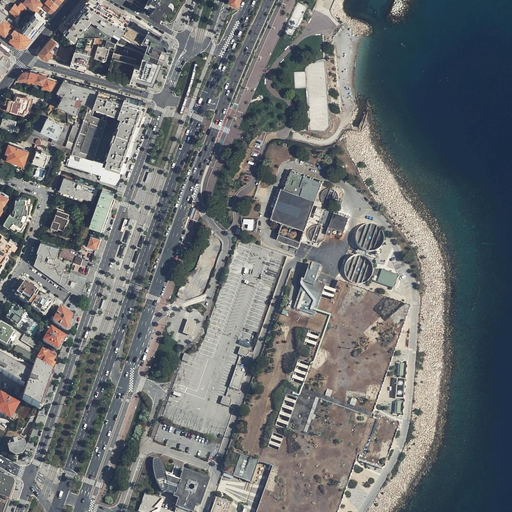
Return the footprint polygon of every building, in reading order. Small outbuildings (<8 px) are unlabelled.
[(16,4),(19,0),(0,0),(0,5),(9,13),(10,11),(16,4)] [(41,1),(40,0),(26,0),(25,3),(34,10),(41,1)] [(59,5),(52,0),(48,0),(46,2),(47,3),(56,10),(57,8),(59,5)] [(61,27),(69,33),(76,37),(79,40),(79,38),(96,38),(99,37),(100,38),(101,38),(108,40),(116,44),(131,18),(102,1),(100,0),(83,0),(76,9),(67,20),(61,27)] [(137,0),(135,3),(154,14),(164,0),(137,0)] [(168,0),(164,0),(154,14),(155,15),(156,16),(168,0)] [(184,3),(185,3),(186,0),(168,0),(156,16),(165,21),(166,21),(176,18),(184,3)] [(52,15),(56,10),(47,3),(43,8),(52,15)] [(16,4),(10,11),(18,17),(23,11),(19,7),(16,4)] [(0,23),(4,19),(9,13),(0,5),(0,23)] [(24,29),(34,37),(40,28),(47,21),(36,13),(24,29)] [(131,18),(116,44),(134,50),(148,28),(134,20),(131,18)] [(4,19),(0,23),(0,31),(6,36),(14,26),(4,19)] [(15,34),(11,40),(20,47),(25,46),(32,39),(20,29),(19,30),(16,28),(13,32),(15,34)] [(145,55),(150,56),(157,47),(162,39),(164,37),(148,28),(134,50),(145,55)] [(59,36),(56,40),(61,44),(64,40),(59,36)] [(43,58),(50,60),(58,49),(60,45),(61,44),(56,40),(53,37),(50,41),(40,53),(42,56),(43,58)] [(77,45),(70,65),(79,68),(86,70),(94,44),(96,38),(79,38),(79,40),(77,45)] [(162,39),(157,47),(163,52),(166,44),(165,40),(162,39)] [(114,51),(116,44),(108,40),(105,48),(98,46),(95,57),(101,59),(106,61),(110,49),(114,51)] [(71,49),(60,45),(58,49),(60,50),(59,55),(69,58),(71,49)] [(157,47),(150,56),(157,59),(158,56),(159,55),(162,56),(163,52),(157,47)] [(114,52),(112,59),(136,65),(138,59),(114,52)] [(0,73),(3,76),(11,65),(11,59),(5,54),(1,60),(0,60),(0,73)] [(326,62),(309,64),(306,69),(306,80),(309,88),(307,89),(309,130),(326,131),(331,125),(330,114),(326,62)] [(34,81),(38,73),(31,71),(30,72),(28,71),(26,72),(23,73),(18,79),(22,81),(23,80),(30,82),(31,80),(34,81)] [(47,76),(38,73),(34,81),(43,84),(47,76)] [(306,80),(305,77),(300,79),(304,90),(307,89),(309,88),(306,80)] [(48,78),(43,86),(51,89),(56,81),(48,78)] [(95,104),(99,90),(79,84),(63,79),(61,83),(56,91),(63,94),(62,98),(61,98),(58,105),(77,113),(82,101),(91,103),(90,104),(94,105),(95,104)] [(123,169),(124,169),(130,152),(133,144),(147,103),(114,94),(99,90),(95,104),(122,118),(107,164),(123,169)] [(9,104),(8,108),(8,109),(25,114),(26,109),(28,109),(31,99),(13,94),(12,96),(15,97),(15,99),(15,100),(7,98),(6,103),(9,104)] [(81,128),(72,154),(93,160),(107,123),(91,115),(92,112),(87,111),(81,128)] [(5,117),(3,117),(0,128),(0,129),(13,133),(14,130),(15,130),(17,121),(5,117)] [(42,131),(53,135),(55,136),(59,137),(60,134),(65,124),(48,117),(42,131)] [(36,144),(63,152),(70,154),(72,154),(81,128),(74,125),(67,146),(62,145),(53,142),(32,135),(28,142),(36,144)] [(59,137),(55,136),(55,138),(53,142),(62,145),(65,137),(60,134),(59,137)] [(25,165),(30,151),(10,144),(7,153),(10,154),(8,159),(13,161),(14,162),(18,164),(20,163),(25,165)] [(45,166),(47,159),(49,154),(46,153),(47,151),(43,150),(43,152),(38,151),(34,161),(34,162),(34,164),(44,167),(45,165),(45,166)] [(72,154),(70,154),(67,165),(100,175),(104,163),(93,160),(72,154)] [(119,179),(123,169),(107,164),(104,163),(100,175),(98,180),(114,185),(117,186),(119,179)] [(284,222),(278,239),(300,246),(322,181),(292,171),(285,188),(282,188),(271,218),(284,222)] [(92,199),(96,188),(66,177),(62,189),(92,199)] [(110,208),(115,193),(112,192),(103,189),(91,225),(102,230),(103,230),(110,208)] [(6,203),(10,196),(6,194),(5,195),(0,192),(1,191),(0,190),(0,214),(1,215),(4,208),(3,208),(6,203)] [(21,196),(20,197),(19,205),(17,204),(17,206),(16,207),(16,209),(16,210),(16,211),(17,212),(17,213),(18,213),(18,214),(15,218),(10,214),(5,223),(11,227),(13,224),(18,227),(16,230),(20,233),(27,222),(27,221),(29,218),(27,217),(28,215),(28,212),(28,209),(30,210),(30,205),(32,205),(33,200),(31,200),(27,199),(27,198),(25,197),(25,196),(21,196)] [(335,211),(330,225),(344,231),(350,216),(335,211)] [(67,224),(69,218),(57,214),(55,219),(54,219),(52,225),(52,226),(53,227),(58,229),(60,228),(64,229),(66,223),(67,224)] [(244,228),(253,229),(254,218),(244,218),(244,228)] [(98,245),(100,238),(99,238),(94,236),(92,235),(88,246),(96,249),(98,245)] [(0,270),(5,262),(3,261),(10,251),(8,250),(12,243),(3,237),(0,241),(0,270)] [(82,292),(86,279),(64,271),(67,263),(64,262),(65,261),(62,260),(60,258),(58,257),(58,256),(56,256),(60,247),(44,241),(37,262),(41,264),(40,265),(45,267),(44,268),(49,270),(49,271),(53,273),(53,274),(57,275),(57,276),(61,278),(61,279),(66,281),(65,283),(69,285),(70,285),(72,286),(71,287),(74,289),(82,292)] [(375,254),(359,248),(357,253),(373,260),(375,254)] [(73,263),(81,266),(82,262),(83,259),(76,256),(73,263)] [(377,269),(374,282),(395,286),(398,273),(377,269)] [(204,272),(199,287),(206,289),(210,274),(204,272)] [(22,280),(12,295),(44,317),(54,302),(22,280)] [(336,281),(258,511),(340,511),(357,461),(383,469),(398,424),(373,415),(409,306),(336,281)] [(235,476),(251,482),(258,461),(263,463),(323,286),(313,283),(312,287),(301,283),(293,308),(285,305),(235,453),(242,456),(235,476)] [(25,312),(19,308),(18,310),(16,308),(13,307),(12,308),(11,308),(8,313),(9,313),(6,317),(11,321),(10,322),(17,326),(21,321),(19,319),(25,312)] [(72,314),(62,307),(60,308),(53,322),(66,330),(67,329),(70,322),(72,316),(72,314)] [(194,323),(188,320),(183,333),(190,335),(194,323)] [(0,324),(0,342),(6,346),(14,332),(0,324)] [(63,341),(65,338),(64,337),(65,337),(50,328),(43,341),(57,350),(58,349),(59,349),(61,345),(60,345),(61,343),(62,341),(63,341)] [(30,338),(24,334),(21,340),(27,344),(30,338)] [(35,349),(38,343),(30,338),(27,344),(35,349)] [(16,345),(13,350),(29,360),(32,355),(16,345)] [(55,356),(56,353),(43,346),(37,357),(38,357),(37,360),(49,368),(53,361),(55,357),(55,356)] [(247,356),(249,350),(240,347),(238,353),(247,356)] [(23,400),(40,409),(47,389),(52,374),(35,363),(31,374),(0,356),(0,371),(27,388),(23,400)] [(229,387),(240,391),(247,368),(236,364),(229,387)] [(208,383),(208,394),(226,393),(226,379),(213,380),(213,383),(208,383)] [(0,413),(2,415),(14,422),(18,416),(14,413),(19,404),(1,393),(0,394),(0,413)] [(23,455),(24,453),(26,448),(25,443),(18,439),(11,441),(8,447),(10,455),(16,458),(20,456),(23,455)] [(196,511),(197,511),(189,509),(188,511),(179,509),(177,508),(176,509),(174,508),(172,511),(171,511),(163,509),(165,501),(161,500),(163,494),(166,495),(167,493),(178,496),(179,493),(183,494),(183,492),(186,493),(183,500),(190,502),(190,501),(202,505),(210,481),(186,472),(184,478),(169,472),(168,471),(168,470),(168,469),(167,468),(166,467),(166,465),(165,464),(164,463),(164,462),(163,462),(163,461),(162,460),(161,459),(160,459),(159,459),(158,459),(157,459),(156,460),(155,461),(155,462),(155,463),(155,464),(155,465),(155,466),(156,467),(156,468),(156,469),(156,470),(156,471),(156,472),(156,473),(157,474),(144,511),(145,511),(196,511)] [(186,472),(210,481),(211,478),(187,469),(186,472)] [(0,511),(2,511),(12,488),(11,485),(9,482),(0,478),(0,511)] [(197,511),(196,511),(199,511),(202,505),(190,501),(190,502),(183,500),(186,493),(183,492),(183,494),(179,493),(178,496),(177,499),(182,501),(179,509),(188,511),(189,509),(197,511)] [(226,511),(229,502),(218,498),(213,511),(226,511)]
